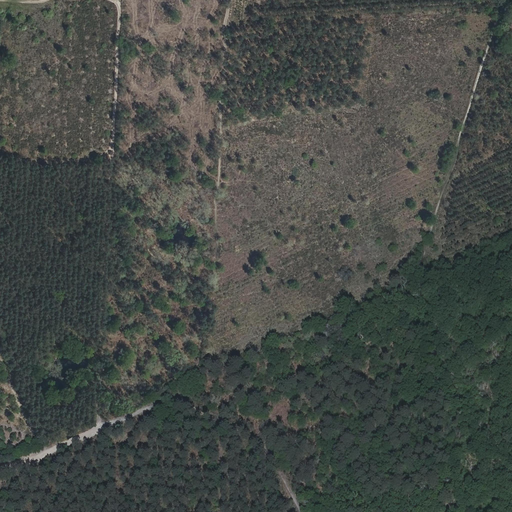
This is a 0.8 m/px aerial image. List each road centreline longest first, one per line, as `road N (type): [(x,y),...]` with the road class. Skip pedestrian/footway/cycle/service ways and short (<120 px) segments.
road 1 (track): [(511,0),(394,335),(391,398),(403,475),(380,511)]
road 2 (unknown): [(52,0),(36,454)]
road 3 (track): [(118,0),(99,428)]
road 4 (track): [(301,511),(268,448),(180,397),(0,467)]
